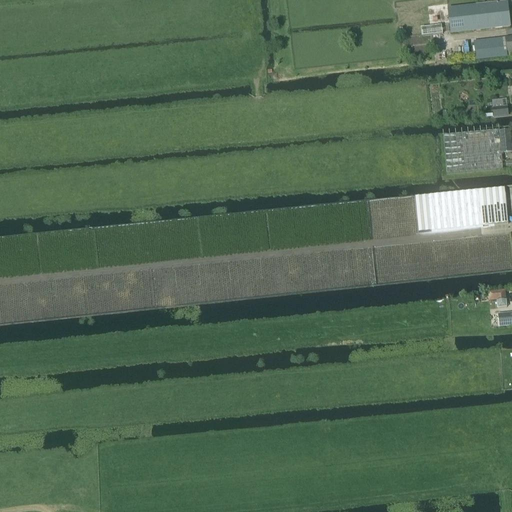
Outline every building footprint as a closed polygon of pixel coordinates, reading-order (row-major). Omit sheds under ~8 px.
[(448,10),(452,35),(510,27),(507,2),(448,10)] [(511,35),(473,41),(475,61),(507,57),(511,56),(511,35)] [(503,108),(493,110),(494,117),(494,118),(508,116),(507,108),(503,108)] [(499,130),(443,136),(447,175),(503,170),(501,154),(511,153),(510,130),(499,131),(499,130)] [(419,233),(508,225),(505,189),(415,198),(419,233)] [(498,301),(498,309),(507,308),(506,292),(489,293),(489,296),(490,301),(490,302),(498,301)] [(511,314),(498,315),(500,327),(511,326),(511,314)]
